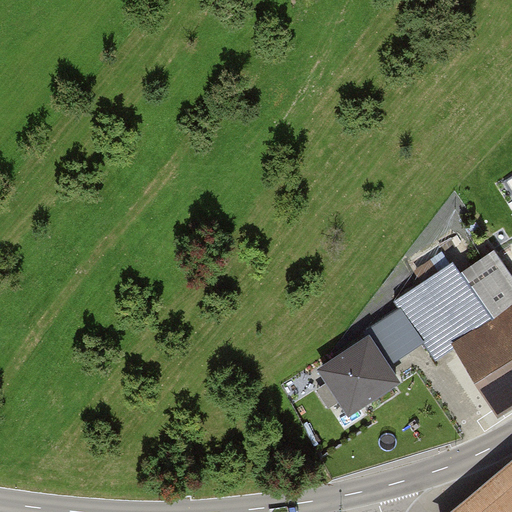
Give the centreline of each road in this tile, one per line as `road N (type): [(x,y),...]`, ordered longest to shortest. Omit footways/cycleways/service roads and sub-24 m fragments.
road 1 (tertiary): [(375,489),(459,464),(511,437)]
road 2 (tertiary): [(241,511),(375,489)]
